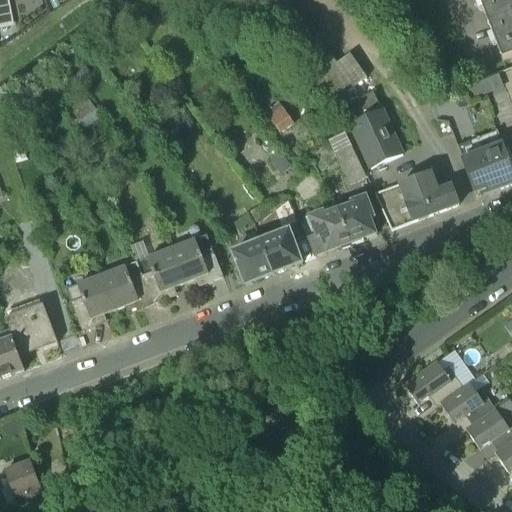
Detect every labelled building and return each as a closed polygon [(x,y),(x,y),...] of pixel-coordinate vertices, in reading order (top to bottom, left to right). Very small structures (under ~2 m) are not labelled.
[(0,0),(0,30),(10,28),(3,0),(0,0)] [(259,0),(329,106),(366,79),(350,56),(337,65),(289,0),(259,0)] [(511,58),(511,0),(478,0),(503,62),(511,58)] [(80,59),(70,65),(80,81),(90,74),(80,59)] [(483,79),(466,87),(473,102),(490,94),(483,79)] [(35,95),(39,100),(49,93),(45,88),(35,95)] [(371,171),(403,157),(372,90),(340,104),(371,171)] [(265,113),(280,136),(293,126),(278,103),(265,113)] [(8,114),(12,120),(23,112),(19,107),(8,114)] [(350,188),(366,179),(345,134),(328,143),(350,188)] [(511,171),(503,146),(462,161),(475,196),(487,191),(488,196),(511,186),(511,171)] [(270,161),(281,176),(291,169),(280,154),(270,161)] [(390,194),(379,198),(391,233),(458,207),(451,189),(433,196),(398,209),(390,194)] [(338,212),(352,245),(376,236),(370,221),(374,219),(366,198),(350,204),(351,207),(338,212)] [(328,254),(352,245),(338,212),(325,216),(324,214),(308,219),(314,235),(307,239),(314,258),(327,253),(328,254)] [(260,243),(273,276),(303,265),(290,232),(260,243)] [(171,251),(185,286),(208,277),(211,284),(223,280),(207,238),(171,251)] [(245,287),(273,276),(260,243),(232,253),(245,287)] [(162,295),(185,286),(171,251),(147,260),(152,273),(142,278),(153,307),(165,302),(162,295)] [(138,304),(141,311),(153,307),(142,278),(137,264),(102,278),(116,312),(138,304)] [(92,322),(116,312),(102,278),(66,292),(82,334),(95,329),(92,322)] [(13,340),(19,358),(56,344),(56,346),(58,345),(43,307),(6,321),(13,340)] [(13,340),(0,344),(0,379),(1,382),(25,373),(19,358),(13,340)] [(440,407),(441,408),(464,390),(449,369),(443,373),(438,365),(405,388),(418,408),(433,397),(440,406),(436,408),(437,409),(440,407)] [(454,426),(469,416),(476,426),(495,412),(481,390),(475,394),(470,386),(464,390),(441,408),(454,426)] [(495,442),(501,452),(502,452),(511,444),(511,405),(509,402),(495,412),(476,426),(466,432),(480,452),(495,442)] [(20,436),(16,424),(4,429),(8,437),(12,439),(20,436)] [(508,476),(511,473),(511,444),(502,452),(501,452),(495,456),(508,476)] [(41,490),(38,482),(31,463),(5,473),(18,511),(34,511),(51,506),(46,489),(41,490)]
